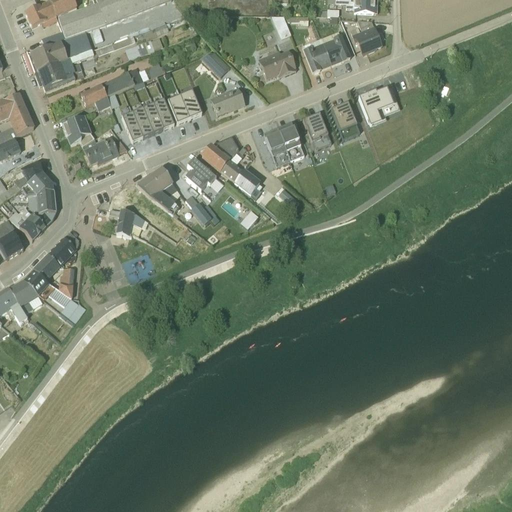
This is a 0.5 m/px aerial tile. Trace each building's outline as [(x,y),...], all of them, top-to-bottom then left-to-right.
[(71,5),(82,0),(64,0),(23,19),(30,34),(41,29),(43,34),(57,28),(55,24),(76,15),(71,5)] [(171,7),(168,0),(92,0),(96,10),(82,15),(57,24),(61,37),(40,45),(43,52),(51,49),(84,38),(171,7)] [(353,4),(334,3),(334,11),(345,12),(344,16),(352,16),(352,19),(376,20),(376,5),(375,5),(375,4),(353,4)] [(282,23),(270,23),(280,46),(290,42),(282,23)] [(306,23),(283,23),(284,28),(297,28),(297,32),(306,32),(306,23)] [(373,56),(380,53),(370,28),(359,28),(360,33),(358,33),(349,37),(353,50),(354,50),(356,49),(361,62),(374,56),(373,56)] [(153,35),(156,42),(167,38),(166,35),(169,33),(167,30),(153,35)] [(91,59),(92,58),(84,38),(51,49),(52,52),(30,60),(36,78),(75,63),(76,64),(91,59)] [(337,38),(319,46),(330,72),(341,68),(349,65),(340,42),(339,42),(337,38)] [(91,59),(93,64),(96,63),(96,62),(134,48),(132,43),(91,59)] [(120,61),(122,68),(127,66),(128,67),(153,58),(153,57),(161,54),(158,45),(150,48),(149,47),(124,56),(125,59),(120,61)] [(330,72),(319,45),(300,52),(302,57),(301,57),(311,81),(319,77),(319,76),(330,72)] [(277,58),(257,66),(265,87),(277,83),(277,85),(295,78),(294,76),(294,75),(287,57),(279,61),(277,58)] [(213,59),(197,66),(199,65),(218,85),(228,74),(212,58),(213,59)] [(93,64),(91,59),(76,64),(75,63),(36,78),(44,99),(83,85),(83,84),(78,70),(93,64)] [(334,79),(350,74),(348,67),(332,72),(334,79)] [(147,75),(146,75),(150,84),(164,79),(161,72),(159,73),(158,70),(147,75)] [(124,81),(79,101),(85,114),(93,110),(119,98),(141,88),(135,76),(135,75),(123,80),(124,81)] [(142,88),(148,86),(143,76),(137,78),(142,88)] [(383,124),(398,118),(388,92),(374,98),(374,99),(358,105),(358,104),(357,105),(368,134),(385,128),(383,124)] [(237,96),(206,108),(213,124),(226,119),(227,120),(244,113),(237,96)] [(111,116),(124,110),(119,98),(93,110),(97,117),(109,112),(111,116)] [(191,98),(179,103),(188,126),(200,121),(191,98)] [(0,150),(32,135),(17,102),(17,101),(3,107),(1,106),(0,106),(0,150)] [(176,131),(188,126),(179,103),(166,108),(176,131)] [(173,132),(163,107),(152,111),(162,137),(173,132)] [(329,117),(341,147),(358,140),(346,110),(329,117)] [(162,137),(152,111),(142,116),(152,141),(162,137)] [(152,141),(142,116),(130,120),(141,145),(152,141)] [(130,120),(120,124),(131,149),(141,145),(130,120)] [(312,149),(315,156),(330,150),(318,120),(301,127),(304,134),(306,134),(307,138),(306,139),(310,149),(312,149)] [(83,123),(61,131),(64,140),(65,139),(70,151),(79,148),(81,153),(93,145),(90,141),(83,123)] [(289,168),(303,163),(290,131),(276,137),(289,168)] [(276,137),(262,142),(275,174),(289,168),(276,137)] [(81,153),(89,171),(108,163),(109,165),(117,162),(117,161),(125,157),(119,148),(113,151),(110,142),(95,149),(93,145),(81,153)] [(0,168),(20,160),(13,145),(12,145),(0,150),(0,168)] [(220,180),(237,157),(230,145),(214,151),(222,158),(220,161),(211,154),(209,157),(207,156),(201,164),(220,180)] [(220,180),(232,191),(242,179),(234,173),(240,165),(235,161),(237,158),(237,157),(220,180)] [(192,166),(186,173),(192,178),(185,186),(199,198),(205,191),(216,199),(222,192),(192,166)] [(0,209),(41,180),(35,169),(28,172),(27,171),(19,175),(19,176),(20,178),(15,181),(16,183),(11,186),(14,191),(6,196),(5,195),(5,196),(5,195),(0,186),(0,209)] [(148,183),(172,210),(179,202),(160,175),(148,183)] [(249,203),(255,207),(260,199),(255,195),(258,191),(242,179),(232,191),(231,191),(248,205),(249,203)] [(36,222),(54,220),(52,192),(45,185),(41,180),(20,195),(25,202),(26,202),(29,220),(36,221),(36,222)] [(148,183),(136,192),(149,205),(172,221),(177,214),(172,210),(148,183)] [(114,205),(109,216),(136,222),(151,230),(153,228),(150,226),(155,221),(161,226),(167,218),(155,209),(150,213),(127,193),(118,199),(114,205)] [(282,196),(278,201),(292,213),(296,208),(282,196)] [(190,202),(184,207),(191,216),(189,217),(202,232),(211,225),(213,228),(217,225),(202,207),(197,211),(190,202)] [(258,208),(255,212),(264,219),(262,221),(265,224),(267,222),(276,230),(281,227),(258,208)] [(24,214),(17,220),(41,238),(50,229),(54,220),(36,222),(36,221),(29,220),(27,218),(24,214)] [(109,216),(108,222),(119,224),(115,241),(128,243),(130,240),(136,243),(140,235),(143,237),(146,229),(136,222),(109,216)] [(240,230),(248,236),(258,223),(251,217),(240,230)] [(15,218),(7,225),(31,248),(41,238),(17,220),(15,218)] [(9,231),(7,228),(0,232),(0,255),(6,266),(22,256),(14,244),(17,242),(10,231),(9,231)] [(178,228),(166,242),(175,248),(187,234),(178,228)] [(186,235),(180,243),(190,250),(194,244),(189,241),(190,239),(186,235)] [(77,247),(69,239),(63,245),(46,262),(59,274),(75,256),(76,248),(77,247)] [(47,263),(33,277),(44,289),(59,274),(47,263)] [(58,291),(58,297),(70,305),(73,277),(62,275),(61,282),(59,282),(58,291)] [(120,275),(109,280),(112,287),(123,283),(120,275)] [(62,312),(64,312),(69,305),(44,289),(33,278),(23,289),(37,303),(42,298),(62,312)] [(9,297),(19,315),(37,303),(23,289),(9,297)] [(7,295),(0,299),(0,322),(10,317),(6,319),(11,327),(14,324),(18,330),(26,325),(7,295)]
